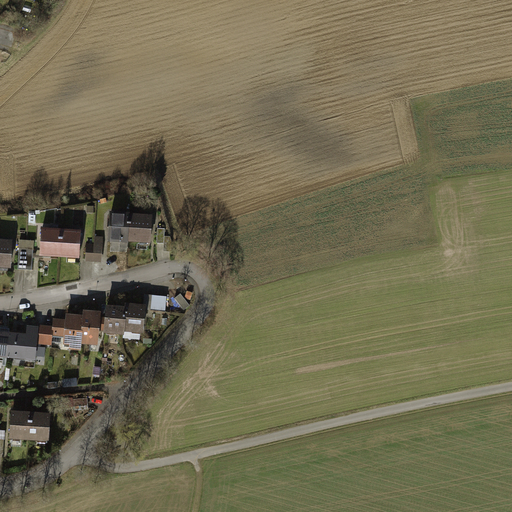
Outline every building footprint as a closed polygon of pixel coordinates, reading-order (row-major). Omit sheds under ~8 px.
[(132,218),(111,217),(110,240),(131,241),(132,218)] [(154,219),(132,218),(131,241),(153,242),(154,219)] [(63,257),(64,233),(43,232),(42,256),(63,257)] [(83,258),(84,234),(64,233),(63,257),(83,258)] [(98,245),(87,245),(86,261),(104,262),(105,238),(98,237),(98,245)] [(0,266),(17,268),(18,244),(0,243),(0,266)] [(22,269),(34,269),(34,257),(22,256),(22,269)] [(168,298),(148,295),(147,304),(167,307),(168,298)] [(111,307),(111,312),(109,332),(128,334),(129,328),(150,330),(152,306),(130,303),(129,309),(111,307)] [(55,331),(41,330),(40,344),(54,345),(55,337),(70,338),(69,351),(87,353),(87,344),(103,345),(106,312),(89,311),(89,316),(70,315),(69,321),(55,320),(55,331)] [(0,354),(8,355),(10,335),(0,333),(0,354)] [(27,357),(30,337),(10,335),(8,355),(27,357)] [(79,379),(65,379),(65,389),(79,388),(79,379)] [(33,414),(14,414),(14,438),(33,438),(33,414)] [(51,414),(33,414),(33,438),(51,438),(51,414)]
